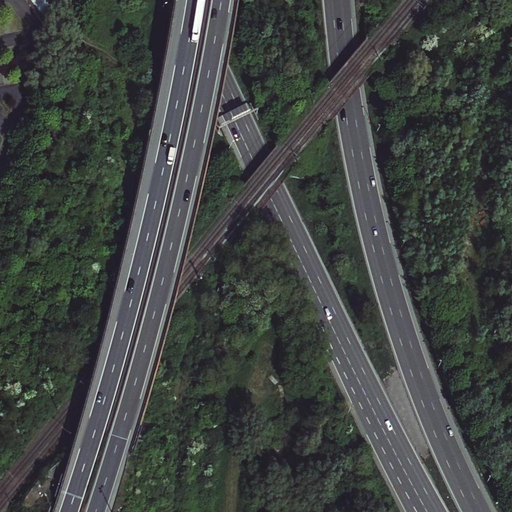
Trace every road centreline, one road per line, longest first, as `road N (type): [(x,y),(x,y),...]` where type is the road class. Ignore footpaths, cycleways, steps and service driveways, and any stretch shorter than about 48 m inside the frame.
road 1 (motorway): [(477,511),(386,279),(357,153),(336,0)]
road 2 (trunk): [(195,0),(145,248),(68,511)]
road 3 (trunk): [(95,511),(159,294),(220,0)]
road 4 (motorway): [(300,248),(433,511)]
road 5 (motorway): [(300,248),(412,511)]
road 6 (motorway): [(182,0),(300,248)]
